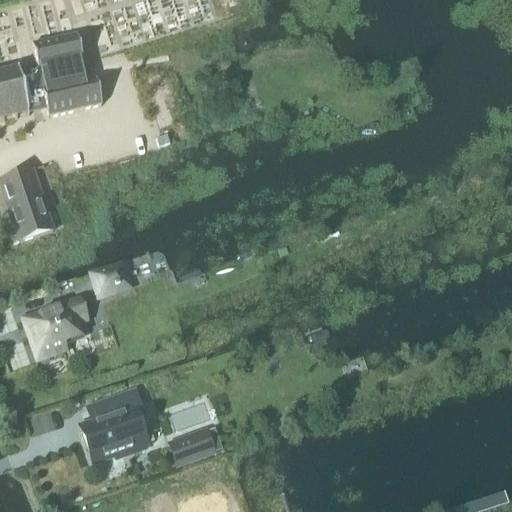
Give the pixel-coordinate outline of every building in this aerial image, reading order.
[(0,123),(3,122),(3,125),(6,124),(7,128),(18,125),(16,119),(30,115),(30,114),(73,104),(73,102),(91,98),(120,91),(115,70),(109,71),(106,60),(107,59),(102,39),(78,45),(84,68),(66,71),(63,61),(51,64),(47,48),(21,54),(25,70),(21,71),(20,69),(18,70),(18,72),(8,75),(7,72),(5,73),(6,75),(0,76),(0,123)] [(33,174),(0,184),(0,188),(19,247),(53,235),(33,174)] [(122,269),(91,279),(96,297),(128,287),(122,269)] [(74,307),(28,323),(34,339),(30,340),(38,363),(65,353),(62,346),(78,341),(73,328),(81,325),(74,307)] [(84,438),(94,466),(108,461),(116,458),(117,462),(139,454),(146,452),(144,448),(146,447),(138,426),(145,424),(134,394),(90,410),(96,425),(92,427),(95,434),(84,438)] [(189,438),(167,446),(176,472),(216,458),(211,444),(194,451),(189,438)] [(223,511),(219,497),(178,511),(223,511)]
